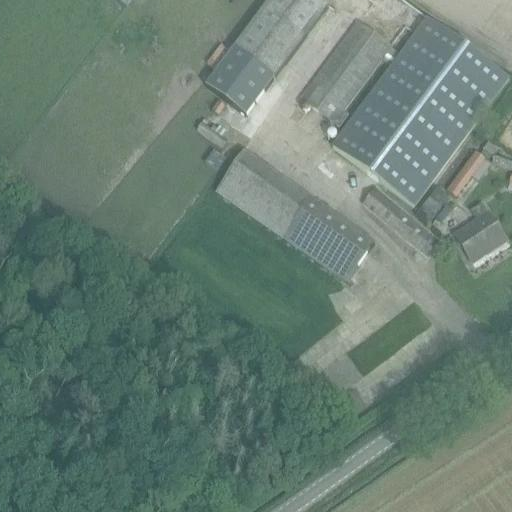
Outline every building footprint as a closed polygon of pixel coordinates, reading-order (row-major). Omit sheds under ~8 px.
[(277,0),(237,54),(209,92),(220,100),(249,121),(277,83),(331,11),(316,0),(277,0)] [(334,151),(415,211),(511,80),(431,21),(334,151)] [(303,104),(335,127),(393,50),(361,27),(303,104)] [(375,248),(245,157),(218,195),(348,287),(375,248)] [(364,207),(429,262),(442,247),(376,192),(364,207)] [(416,221),(428,229),(447,201),(435,193),(416,221)] [(455,239),(462,249),(473,266),(506,244),(482,207),(471,214),(478,224),(455,239)]
